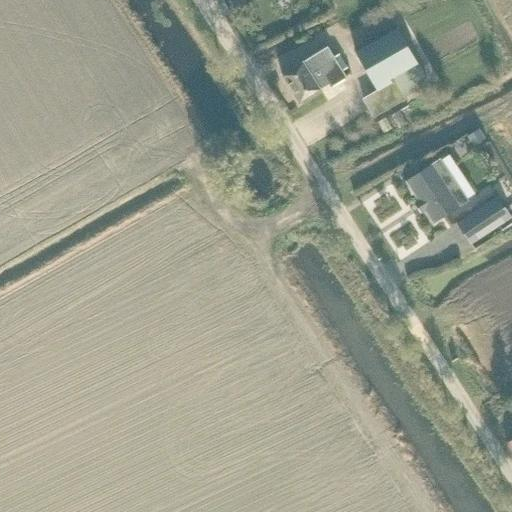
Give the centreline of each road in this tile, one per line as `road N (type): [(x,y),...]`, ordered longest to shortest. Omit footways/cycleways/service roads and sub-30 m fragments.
road 1 (unclassified): [(511,473),(199,0)]
road 2 (track): [(329,196),(489,111)]
